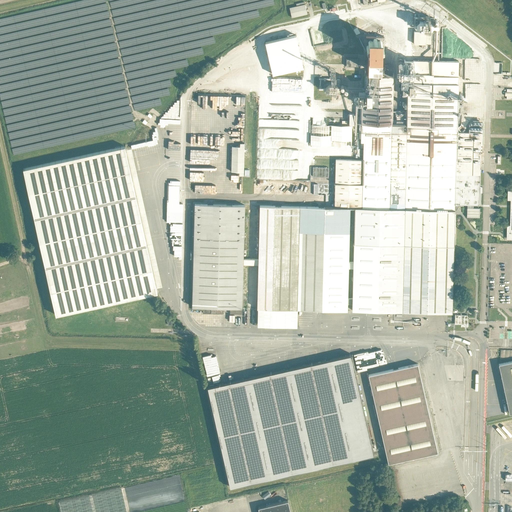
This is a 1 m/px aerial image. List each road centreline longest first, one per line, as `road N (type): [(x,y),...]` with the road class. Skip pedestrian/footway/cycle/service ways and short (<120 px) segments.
road 1 (unclassified): [(482,334),(202,329),(187,317),(182,297),(193,90),(284,30),(418,1),(488,63),(482,321)]
road 2 (unknown): [(478,506),(455,440),(434,333)]
road 3 (unclassified): [(476,511),(482,334)]
road 4 (track): [(0,265),(23,250),(0,135)]
